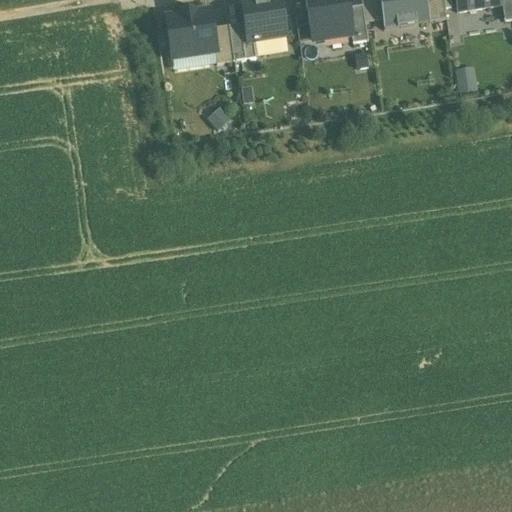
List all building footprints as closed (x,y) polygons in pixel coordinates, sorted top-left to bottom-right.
[(281,0),(242,6),(245,26),(248,45),(253,44),(286,39),(281,0)] [(348,0),(304,0),(312,45),(354,39),(350,11),(348,0)] [(378,0),(368,0),(362,1),(363,9),(366,32),(383,29),(378,0)] [(378,0),(383,29),(383,32),(429,26),(425,0),(378,0)] [(442,0),(425,0),(429,26),(446,23),(442,0)] [(454,0),(456,14),(502,8),(501,0),(454,0)] [(511,0),(501,0),(502,8),(505,23),(511,22),(511,0)] [(363,9),(350,11),(354,39),(355,46),(368,45),(366,32),(363,9)] [(209,11),(166,18),(172,60),(215,54),(212,31),(209,11)] [(245,26),(228,29),(233,64),(256,61),(253,44),(248,45),(245,26)] [(228,29),(212,31),(215,54),(217,66),(233,64),(228,29)] [(454,72),(458,95),(477,92),(473,69),(454,72)] [(216,132),(230,122),(222,109),(208,119),(216,132)]
